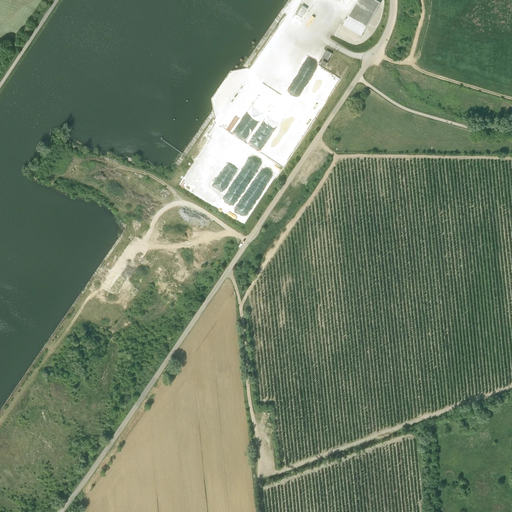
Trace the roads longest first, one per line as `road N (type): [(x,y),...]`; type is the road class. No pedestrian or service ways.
road 1 (unclassified): [(57,511),(377,46),(392,0)]
road 2 (track): [(229,267),(261,477),(511,387)]
road 3 (unknown): [(245,243),(197,219),(164,214),(132,223),(0,416)]
road 4 (track): [(511,158),(336,157),(317,137)]
road 5 (track): [(240,305),(336,157)]
road 6 (track): [(511,97),(370,56)]
